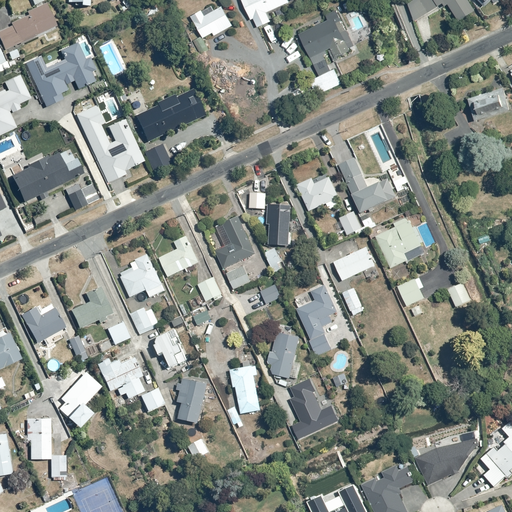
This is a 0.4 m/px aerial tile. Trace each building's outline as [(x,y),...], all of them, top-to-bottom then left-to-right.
[(241,0),(254,27),(270,19),(267,13),(289,2),(288,0),(241,0)] [(470,0),(407,0),(407,1),(414,22),(446,1),(459,21),(477,9),(470,0)] [(0,30),(0,37),(6,49),(53,28),(52,26),(58,23),(48,2),(28,12),(29,14),(11,23),(12,25),(0,30)] [(202,9),(191,15),(202,38),(213,33),(215,35),(233,27),(222,5),(204,13),(202,9)] [(333,57),(350,50),(349,47),(354,45),(337,7),(324,13),(327,19),(324,21),(324,22),(299,33),(300,36),(318,76),(310,79),(317,94),(341,83),(335,68),(331,70),(328,64),(335,61),(333,57)] [(363,10),(352,16),(359,30),(370,24),(363,10)] [(7,52),(10,60),(8,61),(11,67),(18,64),(15,58),(20,55),(17,47),(7,52)] [(30,97),(18,73),(3,80),(7,89),(0,92),(0,134),(16,126),(10,113),(19,108),(17,104),(30,97)] [(160,100),(159,99),(148,105),(150,108),(133,116),(146,143),(204,113),(190,87),(182,91),(181,90),(160,100)] [(503,87),(467,97),(473,120),(510,109),(503,87)] [(105,127),(94,105),(74,114),(79,125),(80,124),(107,182),(125,173),(124,170),(144,160),(124,118),(108,126),(115,141),(107,145),(100,129),(105,127)] [(164,141),(144,151),(155,171),(174,161),(164,141)] [(28,166),(10,174),(23,201),(37,194),(40,200),(48,196),(47,193),(63,186),(74,210),(99,198),(80,157),(64,149),(49,156),(47,154),(27,164),(28,166)] [(360,213),(369,209),(396,197),(387,176),(380,179),(378,175),(367,181),(355,155),(337,164),(358,208),(360,213)] [(328,171),(298,184),(309,209),(325,203),(328,209),(338,205),(335,198),(339,197),(328,171)] [(267,193),(250,192),(249,209),(267,209),(266,224),(269,224),(268,244),(289,245),(290,204),(267,204),(267,193)] [(357,218),(353,210),(338,217),(347,235),(355,232),(356,235),(377,225),(371,212),(357,218)] [(227,246),(215,251),(223,268),(255,254),(238,216),(218,225),(227,246)] [(396,227),(376,235),(391,268),(427,252),(415,223),(411,225),(408,216),(394,222),(396,227)] [(489,238),(486,232),(477,236),(480,243),(489,238)] [(178,248),(158,258),(168,277),(199,262),(186,236),(174,242),(178,248)] [(366,246),(333,261),(342,281),(366,270),(370,280),(380,275),(366,246)] [(285,268),(275,247),(264,252),(274,273),(285,268)] [(133,268),(119,275),(130,298),(147,290),(150,296),(154,295),(155,297),(160,295),(161,297),(168,294),(149,253),(130,262),(133,268)] [(417,272),(396,283),(408,306),(423,298),(419,290),(425,288),(417,272)] [(214,277),(198,285),(206,302),(222,294),(214,277)] [(462,280),(445,288),(455,307),(471,300),(462,280)] [(312,290),(294,300),(299,309),(296,310),(305,327),(312,323),(316,330),(332,321),(329,315),(338,310),(323,282),(311,289),(312,290)] [(90,300),(71,310),(80,328),(96,320),(98,324),(105,320),(104,317),(112,314),(98,284),(85,290),(90,300)] [(282,297),(276,284),(259,291),(265,304),(282,297)] [(354,287),(342,293),(353,315),(363,310),(361,306),(363,305),(354,287)] [(35,304),(19,313),(36,343),(65,327),(52,303),(39,311),(35,304)] [(144,307),(130,313),(140,336),(154,329),(144,307)] [(208,309),(193,317),(198,326),(212,318),(208,309)] [(122,320),(106,328),(110,338),(99,344),(103,352),(131,339),(122,320)] [(0,367),(19,358),(4,327),(0,328),(0,367)] [(278,331),(277,335),(276,335),(272,352),(269,352),(267,362),(267,363),(272,364),(270,374),(297,380),(301,359),(295,358),(300,336),(278,331)] [(169,332),(151,340),(158,355),(163,353),(170,368),(188,360),(180,342),(175,344),(169,332)] [(324,332),(310,340),(316,351),(330,343),(324,332)] [(75,335),(66,339),(74,359),(84,355),(75,335)] [(108,357),(95,363),(108,392),(117,388),(120,394),(124,392),(126,398),(143,391),(138,378),(142,377),(133,357),(121,363),(119,358),(111,362),(108,357)] [(254,376),(257,375),(256,365),(251,366),(250,360),(243,361),(243,366),(230,368),(232,385),(235,385),(238,406),(228,407),(229,417),(239,416),(239,414),(260,411),(258,384),(255,385),(254,376)] [(85,371),(60,397),(64,401),(55,411),(63,419),(66,416),(78,427),(91,413),(89,411),(94,406),(87,400),(101,385),(85,371)] [(337,388),(343,385),(345,389),(351,386),(349,382),(345,373),(333,379),(337,388)] [(301,422),(289,427),(296,441),(338,421),(330,405),(322,409),(311,386),(313,385),(309,377),(290,387),(294,396),(289,398),(292,403),(301,422)] [(182,382),(178,381),(177,390),(180,390),(178,401),(181,402),(178,419),(198,422),(206,383),(182,378),(182,382)] [(39,382),(33,385),(39,395),(44,392),(39,382)] [(157,388),(140,395),(148,411),(164,404),(157,388)] [(15,430),(25,430),(27,430),(27,440),(29,440),(29,458),(50,458),(50,476),(52,476),(52,479),(67,479),(67,454),(51,455),(50,417),(15,418),(15,430)] [(493,446),(480,459),(489,468),(482,475),(494,488),(506,477),(507,479),(511,474),(511,473),(510,471),(511,469),(511,425),(509,422),(502,429),(508,435),(503,440),(506,443),(498,450),(493,446)] [(435,442),(438,451),(414,458),(428,487),(457,473),(478,439),(475,430),(435,442)] [(0,492),(5,491),(0,479),(0,477),(12,474),(6,433),(0,433),(0,492)] [(203,436),(188,443),(195,459),(210,452),(203,436)] [(405,461),(362,484),(374,511),(407,511),(400,495),(401,489),(416,481),(405,461)] [(340,496),(325,503),(321,494),(307,501),(311,511),(368,511),(354,482),(337,490),(340,496)]
